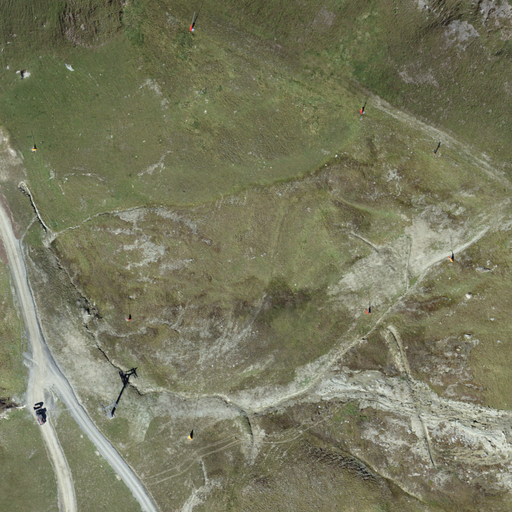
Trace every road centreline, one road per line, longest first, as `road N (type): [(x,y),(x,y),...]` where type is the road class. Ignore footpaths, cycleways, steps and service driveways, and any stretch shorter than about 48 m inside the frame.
road 1 (track): [(0,205),(16,237),(67,473),(68,511)]
road 2 (track): [(34,336),(153,511)]
